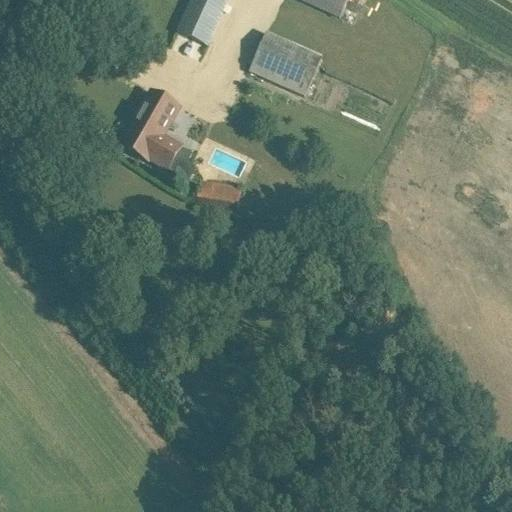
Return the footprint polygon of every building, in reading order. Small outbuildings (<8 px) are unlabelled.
[(211,36),(227,0),(178,0),(165,30),(180,37),(167,67),(212,87),(226,59),(215,54),(221,41),(211,36)] [(297,0),(341,19),(349,0),(297,0)] [(304,99),(322,60),(267,34),(249,74),(304,99)] [(120,148),(148,164),(149,162),(168,173),(182,150),(161,138),(178,109),(152,94),(120,148)] [(252,218),(257,193),(203,182),(197,207),(252,218)]
